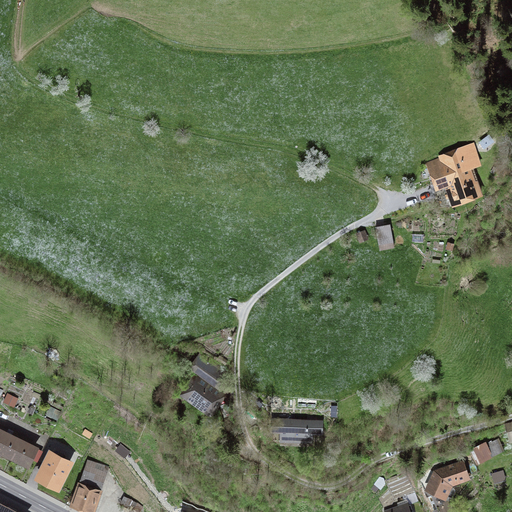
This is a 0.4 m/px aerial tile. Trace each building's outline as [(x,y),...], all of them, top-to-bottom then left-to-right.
[(473,143),(441,155),(442,157),(427,163),(436,187),(445,184),(451,201),(480,190),(476,179),(472,181),(467,167),(480,162),(473,143)] [(394,247),(390,225),(376,228),(380,250),(394,247)] [(215,366),(207,360),(202,368),(209,374),(215,366)] [(205,402),(213,408),(223,395),(196,376),(187,389),(199,398),(197,401),(202,405),(205,402)] [(7,393),(4,403),(15,407),(19,397),(7,393)] [(272,419),(271,428),(273,428),(273,431),(285,431),(285,441),(307,442),(308,432),(321,433),(321,430),(322,430),(322,421),(272,419)] [(20,440),(22,437),(18,434),(16,438),(5,433),(0,443),(0,449),(13,456),(12,457),(20,440)] [(22,437),(20,440),(12,457),(28,465),(36,448),(25,443),(27,439),(22,437)] [(485,444),(472,450),(477,462),(500,451),(496,441),(487,446),(485,444)] [(57,486),(68,462),(48,452),(37,476),(57,486)] [(73,504),(92,511),(107,467),(88,460),(73,504)] [(435,471),(427,488),(444,496),(450,483),(468,477),(462,462),(435,471)] [(503,471),(493,474),(495,482),(505,479),(503,471)] [(135,502),(124,497),(121,504),(127,507),(132,509),(135,502)] [(397,509),(387,511),(411,511),(408,502),(395,506),(397,509)]
